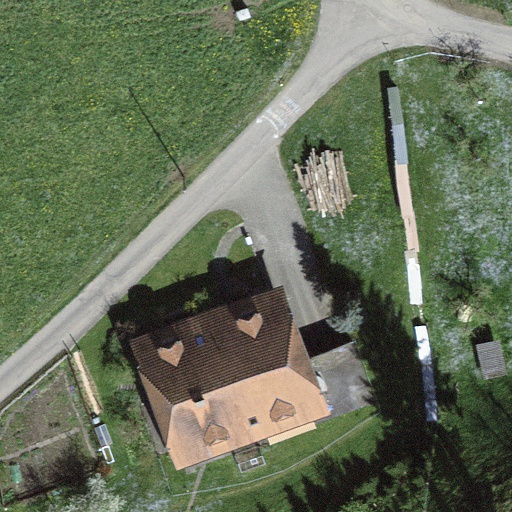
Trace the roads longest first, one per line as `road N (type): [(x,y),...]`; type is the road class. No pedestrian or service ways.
road 1 (unclassified): [(375,18),(142,257),(0,387)]
road 2 (unclassified): [(375,18),(511,48)]
